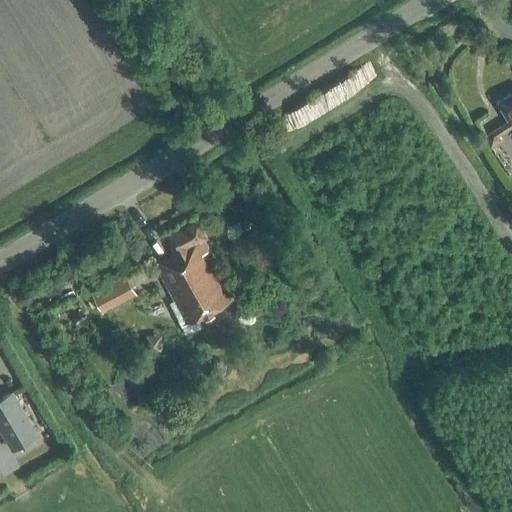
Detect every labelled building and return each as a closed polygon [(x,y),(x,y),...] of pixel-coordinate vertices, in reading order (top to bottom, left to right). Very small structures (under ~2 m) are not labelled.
[(511,91),(496,102),(508,120),(484,135),(490,145),(500,139),(498,135),(511,126),(511,91)] [(177,252),(155,263),(186,323),(233,299),(201,239),(206,237),(197,219),(168,235),(177,252)] [(93,292),(104,312),(137,295),(127,275),(93,292)] [(90,278),(85,281),(88,287),(94,284),(90,278)] [(40,434),(13,390),(0,397),(0,429),(13,450),(40,434)]
